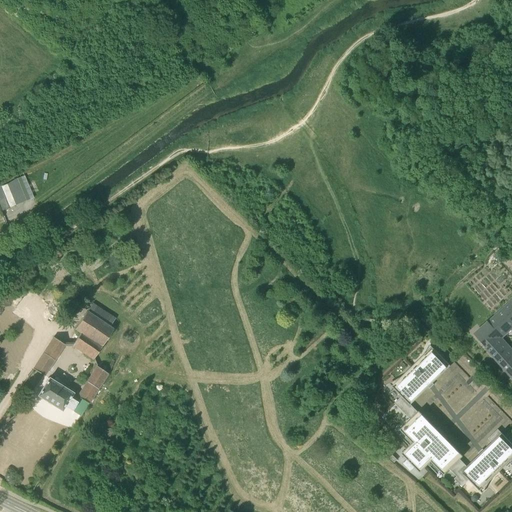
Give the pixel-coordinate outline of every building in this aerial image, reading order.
[(16,179),(6,185),(0,187),(0,205),(2,211),(15,206),(34,198),(24,176),(16,179)] [(93,303),(87,312),(75,329),(80,333),(72,346),(93,360),(114,330),(110,327),(116,318),(93,303)] [(511,318),(504,309),(488,323),(502,338),(511,328),(511,318)] [(476,334),(475,335),(484,345),(493,338),(496,341),(499,344),(503,340),(502,338),(488,323),(482,329),(476,334)] [(65,345),(54,337),(43,354),(33,369),(44,376),(65,345)] [(493,338),(484,345),(489,350),(489,351),(502,365),(511,355),(511,349),(503,340),(499,344),(496,341),(493,338)] [(451,366),(431,346),(421,355),(400,376),(391,385),(392,386),(402,396),(394,403),(410,420),(400,430),(397,433),(410,446),(402,454),(407,459),(403,462),(412,471),(415,468),(420,473),(428,465),(441,478),(450,469),(457,477),(454,479),(462,487),(469,480),(481,492),(491,483),(511,462),(511,461),(511,443),(502,433),(468,467),(409,407),(451,366)] [(511,355),(502,365),(511,376),(511,355)] [(78,397),(88,404),(108,373),(98,366),(78,397)] [(80,417),(88,404),(78,397),(73,394),(73,393),(49,378),(38,395),(61,411),(64,406),(80,417)]
